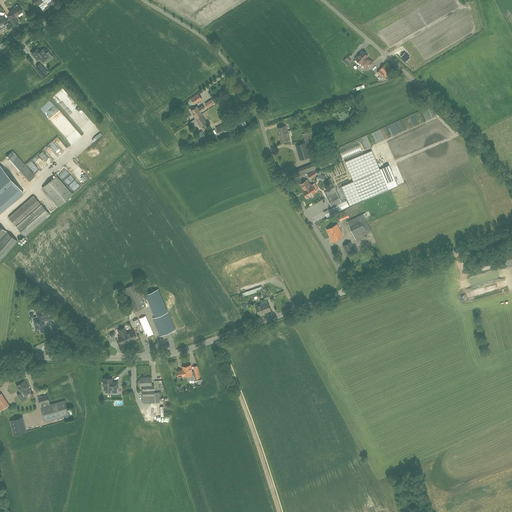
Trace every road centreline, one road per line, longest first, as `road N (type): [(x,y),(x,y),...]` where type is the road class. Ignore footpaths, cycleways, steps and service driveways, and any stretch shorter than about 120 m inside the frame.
road 1 (unclassified): [(349,289),(275,164),(243,81),(214,47),(143,0)]
road 2 (tertiary): [(349,289),(182,352),(0,364)]
road 3 (unclassified): [(511,180),(346,21)]
road 4 (track): [(217,338),(279,511)]
road 5 (tertiary): [(511,233),(349,289)]
